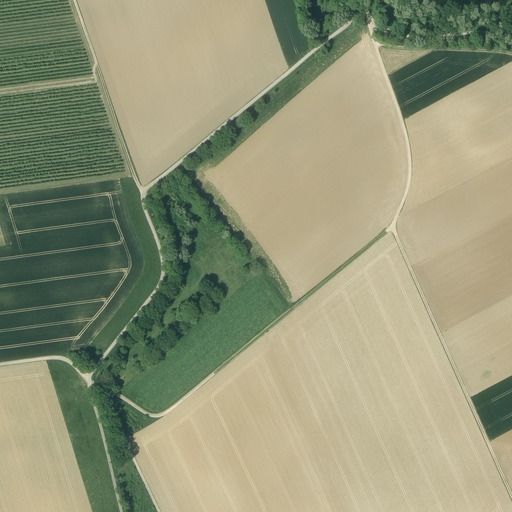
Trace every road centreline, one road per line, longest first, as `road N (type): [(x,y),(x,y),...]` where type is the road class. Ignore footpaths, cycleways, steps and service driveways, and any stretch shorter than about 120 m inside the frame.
road 1 (track): [(106,390),(154,418),(168,417),(396,229),(511,491)]
road 2 (track): [(146,199),(166,279),(92,383),(125,511)]
road 3 (track): [(353,0),(354,23),(146,199)]
road 4 (track): [(371,23),(413,158),(396,229)]
road 5 (track): [(77,0),(146,199)]
road 6 (track): [(511,35),(405,40),(371,23),(367,0)]
road 7 (track): [(378,50),(511,56)]
road 8 (track): [(106,390),(160,511)]
